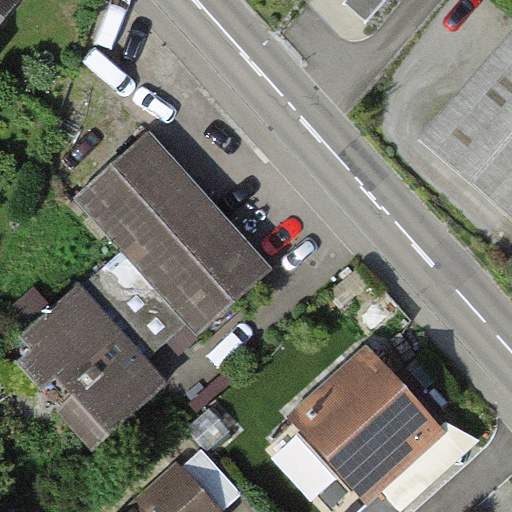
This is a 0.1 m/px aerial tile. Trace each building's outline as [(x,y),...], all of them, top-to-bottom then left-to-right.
[(0,0),(0,24),(18,0),(0,0)] [(390,0),(352,0),(346,7),(368,26),(390,0)] [(511,220),(511,46),(426,147),(511,220)] [(273,272),(151,135),(77,200),(123,251),(188,324),(199,338),(273,272)] [(188,324),(123,251),(24,338),(77,397),(61,410),(96,449),(164,388),(142,364),(188,324)] [(370,358),(303,420),(371,493),(437,433),(370,358)] [(211,511),(178,474),(135,511),(211,511)] [(401,511),(384,492),(361,511),(401,511)]
